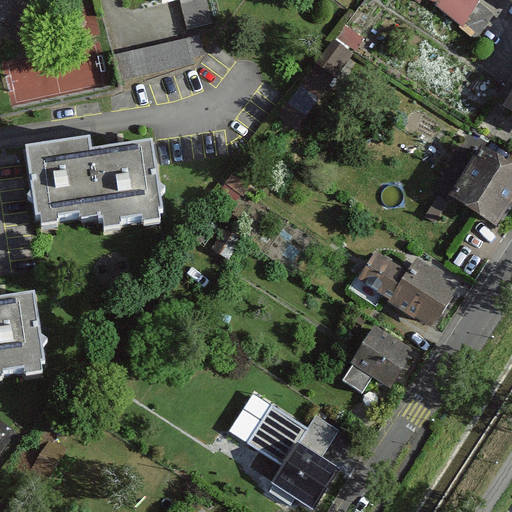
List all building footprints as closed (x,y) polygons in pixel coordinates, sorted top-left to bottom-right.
[(204,0),(178,0),(186,27),(210,21),(204,0)] [(511,0),(416,0),(419,1),(419,0),(429,0),(446,11),(474,38),(491,14),(476,4),(479,0),(510,0),(511,1),(511,0)] [(185,38),(115,55),(121,80),(191,63),(185,38)] [(351,56),(334,43),(278,116),(295,129),(351,56)] [(15,96),(102,88),(99,50),(12,58),(15,96)] [(511,94),(503,108),(511,113),(511,94)] [(89,145),(29,154),(40,228),(58,226),(57,218),(79,215),(80,223),(100,219),(91,157),(89,145)] [(150,148),(91,157),(100,219),(102,229),(120,227),(119,222),(142,218),(143,225),(161,222),(150,148)] [(511,198),(511,169),(481,150),(451,197),(495,225),(511,198)] [(254,180),(237,167),(224,183),(241,197),(254,180)] [(240,240),(222,229),(211,248),(228,259),(240,240)] [(359,281),(389,301),(407,274),(376,254),(359,281)] [(442,276),(416,260),(407,274),(389,301),(430,327),(455,289),(440,279),(442,276)] [(144,294),(87,369),(105,383),(162,307),(144,294)] [(0,302),(0,380),(2,380),(1,372),(23,369),(25,376),(42,374),(31,298),(0,302)] [(413,352),(376,328),(352,363),(371,376),(389,388),(413,352)] [(361,391),(371,376),(352,363),(342,379),(361,391)] [(307,430),(271,406),(247,443),(282,466),(271,483),(313,510),(340,469),(320,456),(337,431),(315,417),(307,430)] [(66,450),(51,440),(31,468),(45,479),(66,450)] [(0,511),(4,511),(9,505),(0,498),(0,511)]
